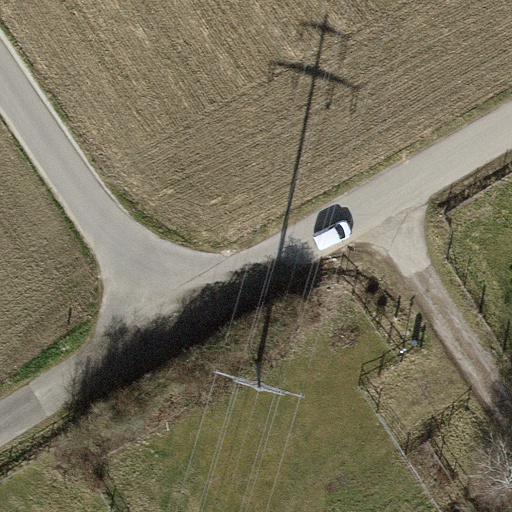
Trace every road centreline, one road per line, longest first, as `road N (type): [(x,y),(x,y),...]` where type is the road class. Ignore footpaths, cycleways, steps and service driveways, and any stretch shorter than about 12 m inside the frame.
road 1 (unclassified): [(0,68),(168,315)]
road 2 (residential): [(372,202),(511,414)]
road 3 (unclassified): [(372,202),(168,315)]
road 4 (residential): [(168,315),(0,424)]
road 5 (unclassified): [(511,123),(372,202)]
